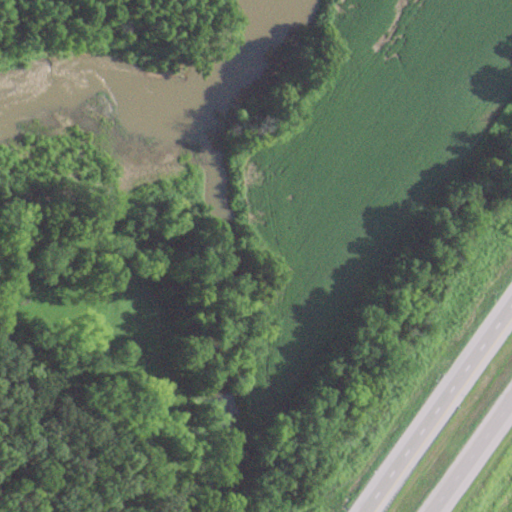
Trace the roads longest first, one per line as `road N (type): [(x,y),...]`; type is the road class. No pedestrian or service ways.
road 1 (trunk): [(511,294),(356,511)]
road 2 (trunk): [(424,511),(511,389)]
